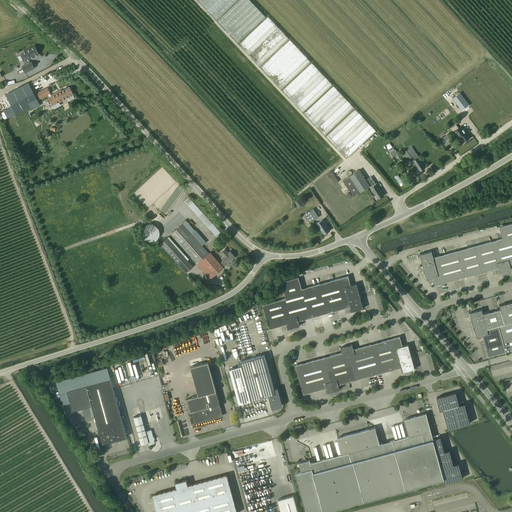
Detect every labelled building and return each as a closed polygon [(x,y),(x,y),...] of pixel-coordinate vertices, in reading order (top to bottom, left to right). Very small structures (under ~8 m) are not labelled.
[(347,158),(377,130),(267,17),(264,20),(244,0),(197,0),(238,42),(261,65),(278,49),(281,52),(263,70),(305,112),(327,134),(325,136),(347,158)] [(34,46),(22,53),(22,54),(25,59),(23,60),(25,65),(22,67),(25,73),(34,68),(31,62),(30,63),(28,60),(39,54),(34,46)] [(12,107),(4,111),(8,118),(29,107),(30,110),(39,105),(34,94),(28,84),(28,83),(6,95),(12,107)] [(69,87),(48,98),(52,105),(73,95),(69,87)] [(460,93),(453,98),(462,110),(469,105),(460,93)] [(460,136),(465,142),(470,138),(461,126),(454,132),(458,138),(460,136)] [(445,140),(442,142),(446,147),(453,141),(448,134),(443,138),(445,140)] [(412,147),(403,154),(407,160),(413,156),(416,154),(412,147)] [(416,154),(413,156),(415,159),(413,160),(421,171),(426,168),(423,165),(424,164),(423,164),(425,163),(423,161),(422,161),(419,157),(417,154),(416,154)] [(360,170),(343,181),(354,197),(370,186),(371,187),(370,187),(374,192),(379,199),(384,196),(380,189),(380,188),(377,183),(376,184),(371,177),(366,180),(360,170)] [(188,196),(184,200),(215,236),(219,232),(188,196)] [(315,220),(312,217),(316,214),(313,210),(309,212),(304,215),(309,224),(315,220)] [(323,220),(317,223),(324,235),(330,231),(323,220)] [(182,223),(170,234),(209,279),(222,268),(224,269),(228,265),(227,264),(235,257),(232,254),(231,255),(229,252),(228,253),(225,249),(220,253),(223,257),(221,258),(223,261),(220,263),(210,252),(209,253),(182,223)] [(503,239),(472,247),(434,258),(432,251),(420,254),(427,279),(433,277),(435,285),(498,268),(500,273),(511,270),(510,265),(511,264),(511,223),(500,227),(503,239)] [(158,233),(158,231),(157,229),(156,228),(155,227),(154,226),(152,225),(150,225),(149,225),(146,225),(145,226),(144,227),(143,228),(142,230),(141,232),(141,233),(141,234),(142,236),(143,238),(144,239),(145,240),(147,241),(148,241),(150,241),(153,241),(154,240),(155,239),(156,238),(157,236),(158,234),(158,233)] [(167,237),(160,244),(185,273),(193,267),(167,237)] [(348,276),(316,285),(302,289),(299,277),(281,282),(286,299),(263,305),(269,329),(287,324),(288,329),(300,326),(299,321),(350,307),(352,312),(364,309),(357,284),(351,286),(348,276)] [(511,302),(504,304),(499,306),(501,310),(483,314),(482,309),(470,313),(477,337),(483,336),(489,357),(511,350),(511,302)] [(400,337),(359,348),(354,349),(353,345),(341,348),(342,353),(296,365),(304,394),(327,388),(328,393),(340,390),(339,385),(402,368),(403,372),(415,369),(409,345),(403,346),(400,337)] [(241,366),(230,369),(239,404),(251,401),(269,396),(271,404),(272,407),(273,408),(281,406),(281,405),(280,401),(278,391),(277,388),(274,389),(265,354),(240,361),(241,366)] [(213,418),(220,416),(221,414),(219,407),(208,362),(191,367),(199,396),(187,400),(194,425),(214,419),(213,418)] [(66,392),(72,411),(91,406),(102,445),(126,438),(110,379),(66,392)] [(456,392),(437,398),(440,411),(443,410),(448,429),(470,423),(465,404),(460,405),(456,392)] [(302,472),(296,474),(300,488),(306,511),(322,511),(368,500),(406,489),(410,488),(413,487),(444,479),(433,439),(426,413),(405,419),(409,436),(399,439),(393,441),(380,444),(375,427),(362,431),(359,432),(351,434),(338,438),(342,455),(311,463),(310,460),(299,463),(302,472)] [(141,444),(148,443),(148,445),(155,443),(151,430),(145,431),(141,415),(133,417),(141,444)] [(441,437),(433,439),(444,479),(446,483),(463,479),(459,463),(454,465),(450,450),(445,452),(441,437)] [(153,495),(157,511),(237,511),(231,488),(227,475),(188,486),(187,480),(175,483),(177,489),(153,495)] [(297,511),(293,496),(278,500),(281,511),(297,511)]
